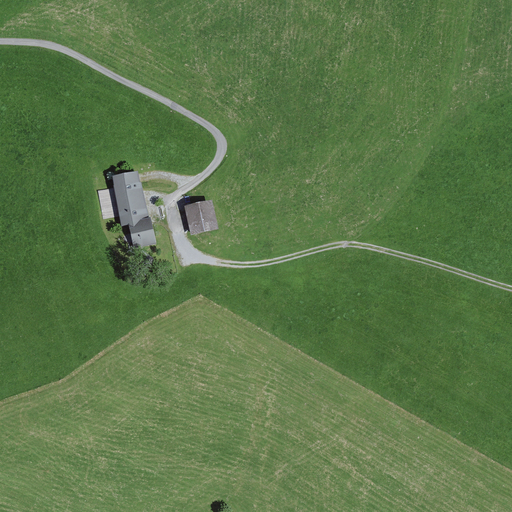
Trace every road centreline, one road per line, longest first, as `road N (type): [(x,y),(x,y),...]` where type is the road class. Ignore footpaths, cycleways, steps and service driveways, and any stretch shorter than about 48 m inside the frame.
road 1 (track): [(177,196),(174,225),(185,252),(211,262),(276,260),(347,242),(511,287)]
road 2 (unclassified): [(0,42),(59,48),(204,125),(223,148),(177,196)]
road 3 (track): [(472,0),(434,134),(415,172),(351,243)]
